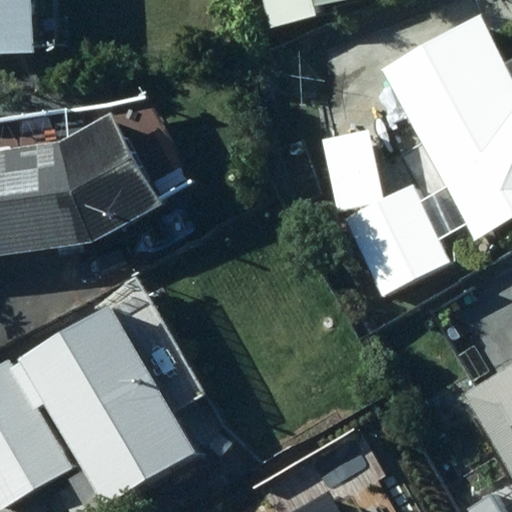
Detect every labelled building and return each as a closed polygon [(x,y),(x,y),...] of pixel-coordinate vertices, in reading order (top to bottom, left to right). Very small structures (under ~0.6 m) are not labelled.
[(53,0),(0,0),(0,64),(56,62),(53,0)] [(378,0),(272,0),(280,30),(330,18),(329,13),(378,1),(378,0)] [(406,71),(488,246),(511,234),(511,28),(509,23),(406,71)] [(0,265),(113,251),(182,214),(133,124),(99,142),(95,114),(0,126),(0,265)] [(460,265),(424,189),(392,203),(379,133),(332,142),(346,216),(351,215),(390,297),(460,265)] [(132,315),(38,369),(120,511),(127,511),(216,461),(132,315)] [(21,365),(0,376),(0,496),(8,511),(12,511),(82,473),(21,365)] [(511,376),(473,399),(511,467),(511,376)] [(470,508),(471,511),(501,511),(492,495),(470,508)]
